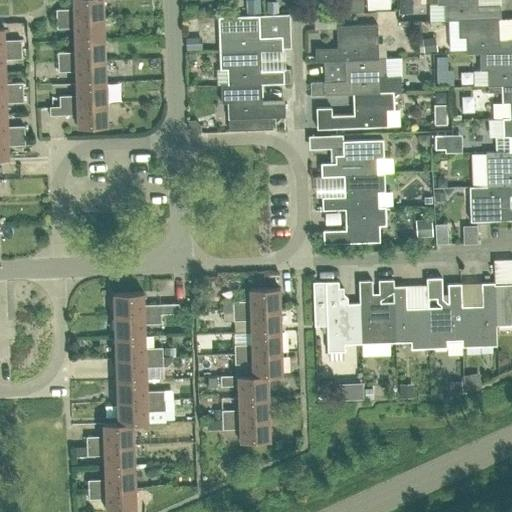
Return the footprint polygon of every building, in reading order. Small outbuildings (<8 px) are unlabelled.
[(72,0),(73,8),(56,9),(56,18),(103,16),(102,0),(72,0)] [(258,0),(245,0),(246,13),(259,13),(258,0)] [(349,0),(350,11),(363,11),(362,0),(349,0)] [(374,0),(366,0),(367,9),(375,9),(374,0)] [(477,0),(436,0),(437,4),(443,3),(444,19),(444,20),(457,19),(498,17),(498,18),(500,18),(500,4),(477,5),(477,0)] [(277,1),(266,1),(266,13),(277,13),(277,1)] [(259,15),(218,16),(219,50),(260,49),(282,49),(282,46),(282,35),(259,36),(259,15)] [(56,28),(74,27),(74,39),(104,38),(103,16),(56,18),(56,28)] [(466,52),(479,52),(511,50),(511,37),(499,38),(498,18),(498,17),(457,19),(458,37),(465,36),(466,52)] [(315,61),(344,60),(344,59),(378,58),(378,57),(377,24),(336,25),(337,47),(315,48),(315,61)] [(3,27),(0,26),(0,49),(21,48),(21,39),(4,39),(3,27)] [(289,35),(282,35),(282,46),(290,46),(289,35)] [(433,36),(422,38),(424,51),(435,50),(433,36)] [(74,51),(57,52),(58,61),(105,59),(104,38),(74,39),(74,51)] [(4,58),(21,58),(21,48),(0,49),(0,70),(5,71),(4,58)] [(219,50),(220,68),(227,68),(227,83),(227,84),(261,82),(261,83),(283,82),(283,69),(261,70),(260,49),(219,50)] [(511,50),(479,52),(480,70),(486,69),(487,85),(489,85),(501,85),(511,84),(511,50)] [(447,56),(436,56),(436,67),(447,67),(447,56)] [(344,59),(344,60),(345,80),(310,81),(310,95),(352,93),(379,91),(379,76),(385,76),(385,57),(378,57),(378,58),(344,59)] [(58,71),(75,70),(75,82),(105,81),(105,59),(58,61),(58,71)] [(22,82),(5,82),(5,71),(0,70),(0,92),(23,92),(22,82)] [(76,94),(59,95),(59,104),(106,102),(105,81),(75,82),(76,94)] [(271,116),(284,116),(284,103),(262,103),(261,83),(261,82),(227,84),(227,83),(220,83),(221,102),(228,102),(229,130),(272,128),(271,116)] [(508,102),(509,117),(509,118),(511,117),(511,84),(501,85),(501,103),(508,102)] [(317,128),(387,126),(387,109),(393,109),(393,90),(379,91),(352,93),(353,114),(331,114),(331,107),(316,107),(317,128)] [(446,101),(446,91),(435,91),(435,97),(440,101),(446,101)] [(6,102),(23,101),(23,92),(0,92),(0,113),(6,114),(6,102)] [(107,125),(106,102),(59,104),(59,105),(50,105),(50,114),(60,114),(77,114),(77,126),(107,125)] [(24,125),(7,126),(6,114),(0,113),(0,135),(24,135),(24,125)] [(511,117),(509,118),(509,117),(502,117),(503,136),(509,136),(510,151),(511,151),(511,117)] [(428,144),(428,133),(417,133),(417,140),(422,144),(428,144)] [(383,138),(342,140),(342,134),(330,134),(330,147),(342,147),(342,154),(335,154),(335,162),(320,162),(321,176),(343,175),(343,174),(377,173),(377,172),(376,157),(383,157),(383,138)] [(444,148),(444,134),(434,134),(434,148),(444,148)] [(7,145),(25,144),(24,135),(0,135),(0,157),(8,157),(7,145)] [(509,185),(511,185),(511,151),(510,151),(485,151),(486,185),(486,186),(509,185)] [(378,206),(378,191),(384,191),(384,172),(377,172),(377,173),(343,174),(343,175),(344,195),(321,196),(322,209),(344,208),(378,206)] [(444,177),(437,177),(437,186),(447,186),(447,180),(444,177)] [(470,221),(477,220),(511,219),(511,205),(510,206),(510,195),(511,195),(511,185),(509,185),(486,186),(486,185),(469,186),(470,221)] [(344,208),(345,229),(323,229),(323,243),(379,241),(379,224),(386,224),(385,206),(378,206),(344,208)] [(430,218),(416,219),(417,236),(431,234),(430,218)] [(442,302),(442,285),(441,277),(426,277),(426,286),(427,306),(428,347),(446,346),(446,339),(461,339),(462,339),(461,305),(460,283),(447,283),(448,306),(447,306),(442,302)] [(378,294),(372,298),(371,279),(358,280),(359,302),(360,302),(361,342),(395,341),(393,300),(393,301),(392,278),(378,279),(378,294)] [(393,285),(393,278),(392,278),(393,301),(393,300),(395,341),(410,341),(410,348),(428,347),(427,306),(406,307),(405,285),(393,285)] [(314,325),(326,325),(327,351),(343,350),(343,343),(361,342),(360,302),(359,302),(339,302),(338,280),(313,281),(314,325)] [(496,345),(496,338),(495,324),(493,284),(494,283),(494,281),(481,282),(482,304),(461,305),(462,339),(461,339),(461,346),(496,345)] [(495,324),(511,323),(511,282),(494,283),(493,284),(495,324)] [(232,301),(233,311),(280,309),(279,286),(249,287),(249,300),(232,301)] [(143,291),(113,292),(114,315),(161,313),(179,312),(178,303),(143,304),(143,291)] [(222,301),(222,311),(233,311),(232,301),(222,301)] [(250,331),(280,330),(280,309),(233,311),(233,320),(250,319),(250,331)] [(233,311),(222,311),(223,320),(233,320),(233,311)] [(144,323),(161,322),(161,313),(114,315),(114,336),(144,335),(144,323)] [(251,343),(234,344),(234,354),(281,352),(280,330),(250,331),(251,343)] [(162,346),(145,347),(144,335),(114,336),(115,358),(162,356),(162,346)] [(211,352),(210,340),(198,341),(198,352),(211,352)] [(267,375),(282,374),(281,352),(234,354),(234,363),(252,362),(252,374),(267,374),(267,375)] [(146,366),(163,366),(162,356),(115,358),(116,379),(146,378),(146,366)] [(172,356),(162,356),(163,366),(165,366),(172,359),(172,356)] [(478,373),(463,375),(465,388),(465,390),(472,389),(480,388),(479,386),(479,382),(478,373)] [(220,385),(237,385),(238,397),(268,395),(267,375),(267,374),(252,374),(220,375),(220,385)] [(163,390),(146,390),(146,378),(116,379),(117,401),(164,399),(163,390)] [(362,381),(346,382),(347,399),(363,398),(362,381)] [(450,391),(461,391),(461,382),(450,382),(450,391)] [(412,383),(399,383),(399,391),(399,396),(412,396),(412,391),(412,383)] [(238,409),(221,409),(221,419),(268,417),(268,395),(238,397),(238,409)] [(147,409),(164,409),(164,399),(117,401),(117,422),(132,422),(132,423),(147,422),(147,409)] [(239,441),(269,439),(268,417),(221,419),(222,428),(239,428),(239,441)] [(103,435),(86,436),(86,445),(133,443),(132,423),(132,422),(117,422),(102,422),(103,435)] [(86,455),(104,454),(104,466),(134,465),(133,443),(86,445),(86,455)] [(104,466),(104,478),(87,479),(88,488),(135,487),(134,465),(104,466)] [(88,488),(88,498),(105,497),(106,510),(135,509),(135,487),(88,488)]
